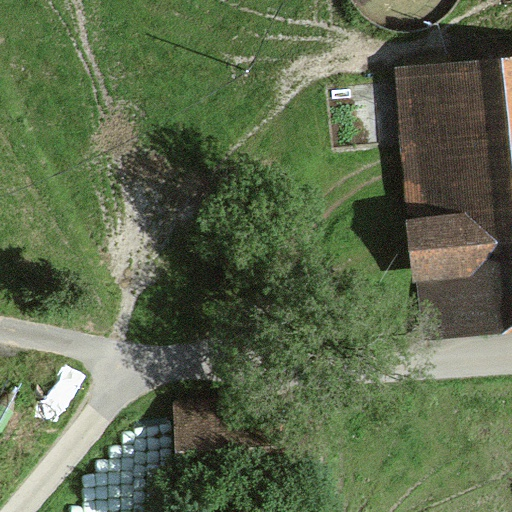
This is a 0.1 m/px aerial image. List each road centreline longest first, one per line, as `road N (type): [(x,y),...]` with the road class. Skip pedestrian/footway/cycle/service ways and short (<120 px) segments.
road 1 (track): [(37,511),(132,386),(511,362)]
road 2 (track): [(0,337),(55,350),(132,386)]
